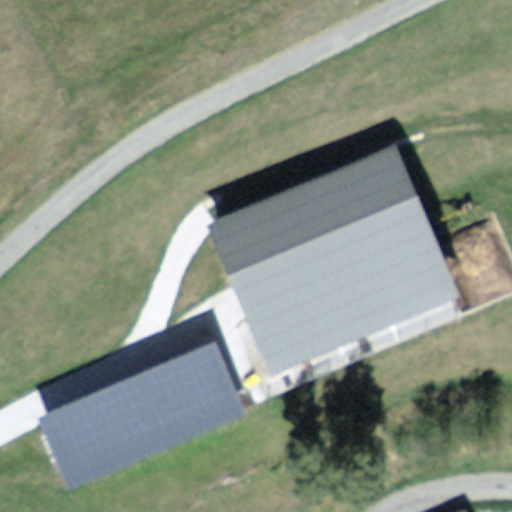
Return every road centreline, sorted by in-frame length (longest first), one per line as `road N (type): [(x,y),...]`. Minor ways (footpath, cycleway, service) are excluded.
road 1 (track): [(417,0),(181,115),(123,153),(0,260)]
road 2 (residential): [(387,511),(442,491),(511,486)]
